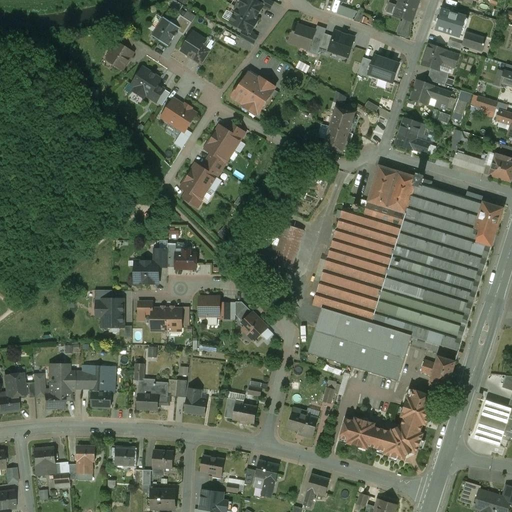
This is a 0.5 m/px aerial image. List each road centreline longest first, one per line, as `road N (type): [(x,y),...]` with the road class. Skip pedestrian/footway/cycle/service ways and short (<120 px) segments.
road 1 (residential): [(265,444),(289,332),(246,284),(180,287)]
road 2 (residential): [(433,495),(265,444)]
road 3 (residential): [(191,435),(19,430)]
road 4 (residential): [(213,105),(296,150),(347,166)]
road 5 (secondary): [(489,316),(446,456)]
road 6 (residential): [(511,193),(385,151)]
road 7 (residential): [(414,55),(298,0)]
